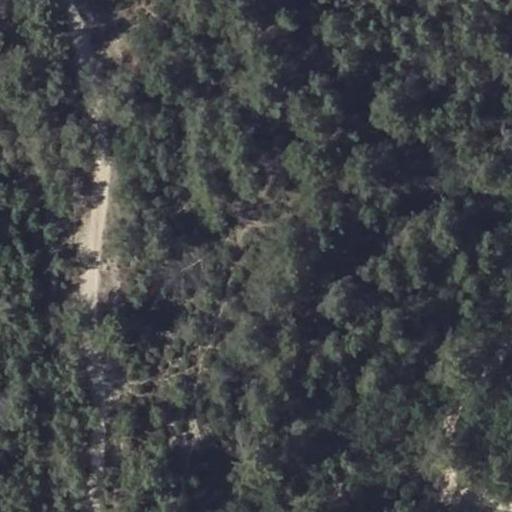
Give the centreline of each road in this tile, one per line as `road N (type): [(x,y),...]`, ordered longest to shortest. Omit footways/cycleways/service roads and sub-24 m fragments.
road 1 (track): [(70,0),(100,136),(95,511)]
road 2 (track): [(511,344),(448,406),(445,452),(454,492),(447,511)]
